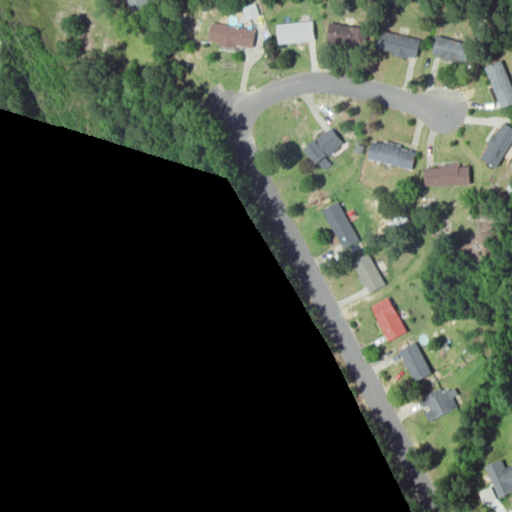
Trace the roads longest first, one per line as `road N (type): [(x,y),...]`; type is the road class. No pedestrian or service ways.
road 1 (residential): [(435,511),(240,134),(241,116)]
road 2 (residential): [(241,116),(274,89),(305,81),(439,109)]
